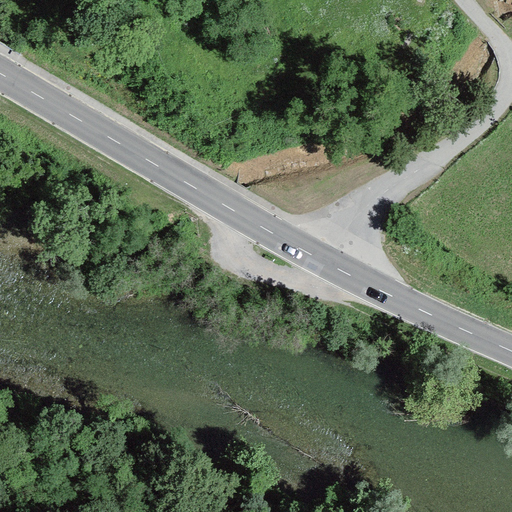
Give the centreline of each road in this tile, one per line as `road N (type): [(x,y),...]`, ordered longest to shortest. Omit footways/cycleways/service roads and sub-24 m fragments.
road 1 (secondary): [(318,259),(0,75)]
road 2 (unclassified): [(463,0),(501,47),(511,72),(504,102),(344,226),(318,259)]
road 3 (secondary): [(511,352),(318,259)]
